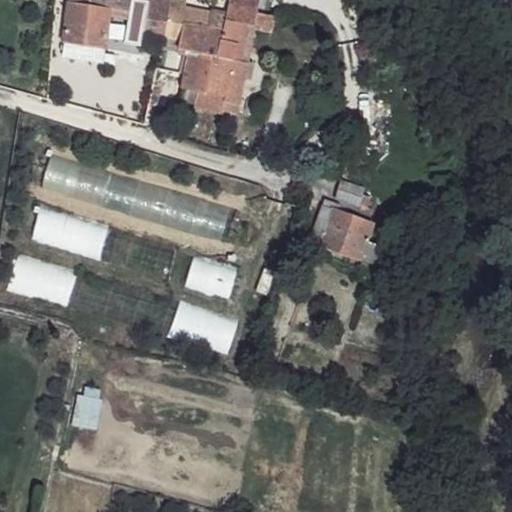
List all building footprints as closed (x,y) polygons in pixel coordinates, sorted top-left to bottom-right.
[(136,0),(68,0),(65,46),(106,51),(110,21),(133,23),(137,4),(136,0)] [(185,4),(174,3),(173,9),(171,27),(169,40),(181,43),(183,34),(212,37),(215,15),(185,11),(185,4)] [(173,9),(137,4),(133,23),(133,35),(168,42),(171,27),(173,9)] [(222,45),(186,37),(183,56),(195,58),(189,90),(206,93),(203,107),(202,110),(231,114),(231,113),(244,115),(250,79),(253,63),(260,18),(230,13),(222,45)] [(259,64),(253,63),(250,79),(256,80),(259,64)] [(206,93),(189,90),(187,105),(203,107),(206,93)] [(103,207),(112,174),(50,156),(40,189),(103,207)] [(362,190),(342,185),(338,203),(358,208),(360,206),(362,196),(362,190)] [(370,199),(362,196),(360,206),(367,208),(370,199)] [(339,209),(325,203),(306,251),(317,255),(321,246),(370,265),(379,249),(365,243),(370,229),(337,215),(339,209)] [(92,314),(101,281),(16,257),(7,290),(92,314)] [(76,397),(75,429),(99,429),(100,398),(76,397)]
